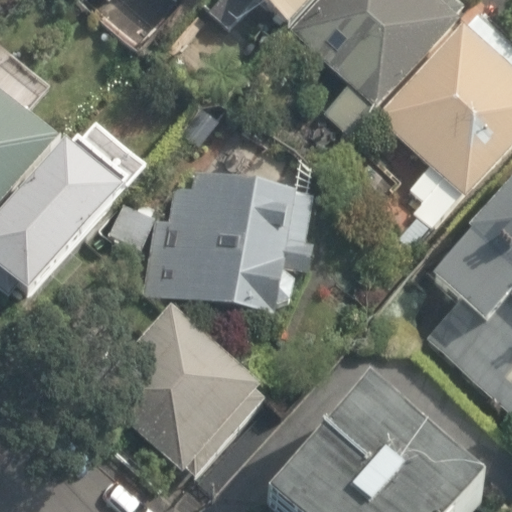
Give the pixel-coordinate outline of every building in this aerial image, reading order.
[(167,0),(184,15),(197,0),(97,0),(107,9),(115,0),(167,0)] [(285,33),(316,0),(219,0),(206,15),(228,35),(254,7),(285,33)] [(459,26),(429,0),(321,0),(286,36),(347,93),(322,120),(348,144),(459,26)] [(511,56),(476,22),(463,35),(460,31),(372,122),(427,176),(408,196),(441,224),(457,206),(460,209),(511,154),(511,56)] [(0,209),(55,151),(0,99),(0,209)] [(0,219),(0,292),(20,311),(145,175),(94,130),(75,153),(72,150),(63,160),(60,157),(0,219)] [(168,228),(154,226),(140,299),(272,322),(274,312),(278,313),(291,306),(293,287),(280,277),(280,274),(305,279),(310,251),(304,250),(311,205),(293,202),(295,197),(194,179),(190,197),(175,194),(168,228)] [(511,182),(463,240),(468,245),(429,287),(456,313),(425,345),(511,423),(511,182)] [(90,396),(179,480),(184,474),(195,484),(264,408),(253,399),(257,394),(170,313),(90,396)] [(455,511),(474,491),(359,388),(258,500),(271,511),(455,511)]
